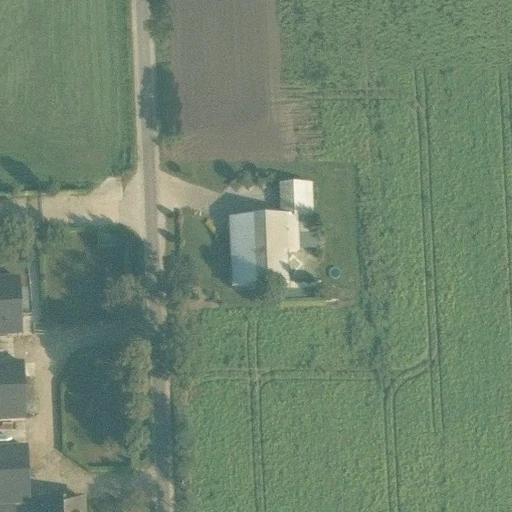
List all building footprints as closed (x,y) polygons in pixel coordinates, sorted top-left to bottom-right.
[(276,221),(249,222),(229,223),(232,289),(286,286),(285,254),(297,254),(296,220),(304,220),(303,185),(275,186),(276,221)] [(8,235),(8,246),(17,246),(17,235),(8,235)] [(0,281),(0,337),(20,337),(18,280),(0,281)] [(0,422),(24,422),(22,365),(0,365),(0,422)] [(0,450),(0,508),(28,507),(25,450),(0,450)] [(83,511),(83,501),(39,503),(39,511),(83,511)]
